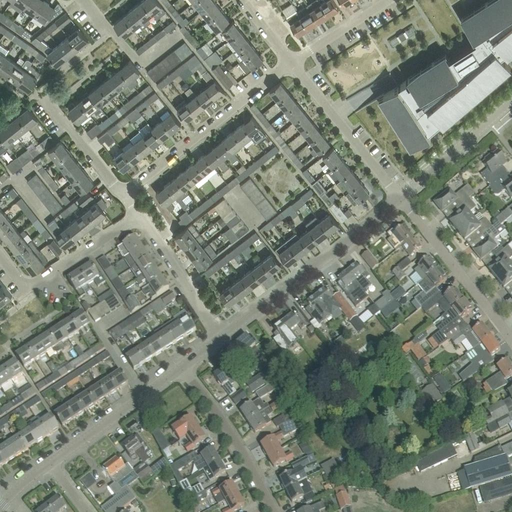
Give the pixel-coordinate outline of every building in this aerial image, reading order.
[(43,0),(28,0),(24,6),(34,13),(43,0)] [(58,3),(58,2),(54,7),(43,0),(34,13),(46,21),(47,22),(55,16),(63,9),(58,3)] [(152,13),(162,6),(156,0),(142,0),(142,1),(152,13)] [(195,0),(194,2),(201,11),(214,1),(213,0),(195,0)] [(328,15),(321,3),(318,0),(314,0),(307,4),(309,8),(311,10),(318,21),(328,15)] [(333,0),(325,0),(326,0),(321,3),(328,15),(338,8),(333,0)] [(406,80),(406,79),(400,83),(398,84),(397,85),(381,95),(382,96),(385,101),(383,103),(391,117),(392,116),(394,115),(401,126),(399,127),(398,127),(407,141),(410,140),(414,146),(431,135),(429,132),(440,122),(442,125),(449,120),(449,119),(447,117),(457,109),(459,111),(458,111),(459,111),(472,100),(471,100),(469,98),(479,89),(481,91),(481,92),(494,81),(493,81),(492,79),(502,70),(503,72),(504,73),(510,67),(501,56),(505,53),(507,56),(511,52),(511,48),(511,47),(511,0),(495,0),(495,1),(494,0),(489,0),(479,7),(480,7),(481,9),(470,17),(469,14),(468,14),(461,18),(473,38),(474,38),(476,42),(449,59),(447,57),(441,60),(440,58),(426,67),(428,69),(417,76),(415,74),(415,73),(407,78),(410,83),(409,84),(406,80)] [(133,8),(147,25),(151,22),(147,17),(152,13),(142,1),(133,8)] [(201,11),(208,20),(221,10),(214,1),(201,11)] [(303,20),(308,28),(318,21),(311,10),(309,8),(307,4),(297,11),(301,16),(303,20)] [(147,25),(133,8),(123,15),(134,28),(139,24),(142,29),(147,25)] [(175,8),(170,11),(175,17),(179,13),(175,9),(175,8)] [(216,30),(221,26),(229,19),(221,10),(208,20),(216,29),(216,30)] [(301,16),(297,11),(296,10),(294,11),(286,17),(297,34),(308,28),(303,20),(301,16)] [(59,25),(59,26),(60,28),(71,19),(66,12),(56,21),(59,25)] [(179,13),(175,17),(179,22),(183,18),(179,13)] [(114,23),(124,36),(134,28),(123,15),(114,23)] [(173,26),(176,24),(173,20),(167,24),(163,27),(167,32),(171,28),(173,26)] [(225,27),(222,29),(230,39),(240,30),(233,21),(225,27)] [(51,24),(46,29),(49,33),(55,29),(51,24)] [(16,30),(20,34),(24,29),(19,26),(18,25),(15,30),(16,30)] [(68,36),(78,48),(88,40),(78,28),(71,34),(68,36)] [(15,41),(18,36),(7,29),(4,33),(15,41)] [(32,34),(28,32),(24,29),(20,34),(25,37),(27,38),(32,34)] [(187,29),(183,32),(187,37),(191,34),(187,29)] [(230,39),(237,48),(248,40),(240,30),(230,39)] [(159,31),(154,35),(158,39),(163,35),(159,31)] [(402,40),(406,37),(403,32),(398,35),(401,40),(402,40)] [(194,47),(198,43),(191,34),(187,37),(194,47)] [(19,44),(25,49),(29,44),(18,36),(15,41),(19,44)] [(51,57),(57,65),(68,57),(58,44),(53,49),(41,40),(36,36),(31,41),(48,53),(51,57)] [(78,48),(68,36),(58,44),(68,57),(78,48)] [(237,48),(245,57),(255,49),(248,40),(237,48)] [(192,51),(185,41),(180,45),(188,54),(192,51)] [(0,62),(5,55),(8,50),(0,44),(0,62)] [(37,56),(40,52),(29,44),(25,49),(32,54),(32,53),(37,56)] [(175,49),(183,58),(188,54),(180,45),(175,49)] [(141,46),(136,50),(139,54),(144,50),(141,46)] [(201,46),(197,50),(204,59),(209,56),(201,46)] [(175,49),(171,53),(178,62),(183,58),(175,49)] [(239,62),(240,64),(246,72),(252,67),(263,59),(255,49),(245,57),(239,62)] [(42,61),(45,56),(40,52),(37,56),(36,57),(42,61)] [(173,66),(178,62),(171,53),(166,56),(173,66)] [(189,66),(198,59),(199,58),(195,54),(185,61),(189,66)] [(0,70),(7,75),(16,63),(5,55),(0,62),(0,70)] [(161,60),(169,70),(173,66),(166,56),(161,60)] [(216,65),(209,56),(204,59),(212,69),(216,65)] [(21,67),(16,63),(7,75),(18,83),(31,64),(32,62),(28,59),(26,59),(21,67)] [(134,77),(140,72),(130,60),(119,68),(134,86),(138,82),(134,77)] [(164,73),(169,70),(161,60),(157,64),(164,73)] [(179,74),(189,66),(185,61),(176,69),(179,74)] [(218,63),(216,65),(212,69),(219,78),(226,73),(218,63)] [(31,64),(18,83),(28,91),(37,78),(37,77),(40,72),(35,68),(35,67),(31,64)] [(159,77),(162,75),(164,73),(157,64),(152,68),(159,77)] [(119,88),(126,83),(131,88),(134,86),(119,68),(109,76),(119,88)] [(147,72),(155,81),(159,77),(152,68),(147,72)] [(206,87),(214,98),(224,90),(217,82),(206,68),(201,72),(210,83),(206,87)] [(166,76),(170,81),(179,74),(176,69),(166,76)] [(227,87),(228,87),(233,83),(226,73),(219,78),(221,80),(227,87)] [(109,76),(99,84),(109,97),(119,88),(109,76)] [(167,84),(170,81),(166,76),(157,84),(160,89),(167,84)] [(270,90),(276,98),(278,100),(288,92),(280,82),(270,90)] [(99,84),(89,93),(99,105),(109,97),(99,84)] [(153,89),(149,84),(143,89),(139,92),(143,97),(153,89)] [(184,91),(191,99),(187,102),(195,112),(205,105),(196,95),(190,86),(184,91)] [(214,98),(206,87),(196,95),(205,105),(214,98)] [(84,97),(79,101),(89,113),(93,110),(96,115),(103,110),(99,105),(89,93),(88,93),(87,92),(82,96),(84,97)] [(288,92),(278,100),(286,110),(297,102),(288,92)] [(151,95),(146,100),(149,104),(155,100),(151,95)] [(135,96),(129,100),(133,105),(139,100),(135,96)] [(126,110),(133,105),(129,100),(122,106),(126,110)] [(69,109),(78,121),(89,113),(79,101),(75,104),(74,103),(72,103),(68,106),(69,108),(69,109)] [(142,102),(136,107),(140,112),(146,107),(142,102)] [(177,110),(179,112),(186,120),(195,112),(187,102),(177,110)] [(294,121),(305,112),(297,102),(286,110),(294,121)] [(250,107),(256,114),(258,116),(262,113),(254,103),(250,107)] [(27,127),(38,119),(28,107),(18,115),(27,127)] [(136,107),(133,110),(139,117),(142,115),(140,112),(136,107)] [(112,121),(119,116),(115,112),(109,117),(112,121)] [(172,112),(162,120),(171,132),(181,124),(172,112)] [(303,131),(313,122),(305,112),(294,121),(303,131)] [(271,123),(262,113),(258,116),(266,127),(271,123)] [(18,115),(7,123),(17,135),(27,127),(18,115)] [(252,135),(252,136),(255,141),(266,133),(252,116),(243,123),(252,135)] [(102,130),(112,121),(109,117),(102,122),(98,125),(102,130)] [(124,117),(117,123),(121,127),(128,122),(124,117)] [(162,139),(171,132),(162,120),(153,127),(162,139)] [(303,131),(311,141),(321,133),(313,122),(303,131)] [(7,123),(0,128),(0,134),(9,146),(10,148),(15,144),(11,140),(17,135),(7,123)] [(94,125),(86,131),(92,138),(102,130),(98,125),(97,123),(94,125)] [(242,143),(252,136),(252,135),(243,123),(233,131),(242,143)] [(274,137),(279,133),(271,123),(266,127),(274,137)] [(113,126),(107,131),(111,135),(117,131),(113,126)] [(153,147),(162,139),(153,127),(143,135),(153,147)] [(115,140),(111,135),(107,131),(97,138),(101,143),(105,140),(108,145),(115,140)] [(223,139),(233,151),(242,143),(233,131),(223,139)] [(279,133),(274,137),(282,147),(287,143),(279,133)] [(310,150),(314,155),(319,151),(322,149),(329,143),(321,133),(311,141),(315,146),(310,150)] [(0,153),(9,146),(0,134),(0,153)] [(54,140),(50,134),(42,141),(39,143),(43,148),(44,148),(47,146),(54,140)] [(143,135),(134,143),(143,154),(153,147),(143,135)] [(238,158),(232,151),(233,151),(223,139),(214,146),(223,158),(227,155),(233,162),(238,158)] [(56,161),(69,151),(60,141),(48,151),(54,158),(56,161)] [(134,143),(124,151),(133,162),(143,154),(134,143)] [(287,143),(282,147),(291,157),(296,153),(287,143)] [(269,157),(279,150),(275,145),(265,153),(269,157)] [(218,162),(222,167),(224,170),(229,166),(227,163),(223,158),(214,146),(204,154),(213,166),(218,162)] [(36,147),(30,152),(34,156),(40,151),(36,147)] [(325,153),(322,155),(331,167),(332,167),(342,159),(333,147),(325,153)] [(69,151),(56,161),(64,171),(77,161),(69,151)] [(114,159),(120,166),(121,168),(123,170),(124,170),(133,162),(124,151),(114,159)] [(27,162),(30,160),(34,156),(30,152),(24,157),(27,162)] [(487,183),(489,186),(507,173),(502,167),(506,164),(505,162),(497,152),(493,156),(491,154),(484,160),(485,162),(483,164),(487,169),(480,175),(487,183)] [(259,165),(269,157),(265,153),(256,161),(259,165)] [(296,153),(291,157),(299,168),(304,163),(296,153)] [(194,162),(204,174),(213,166),(204,154),(194,162)] [(45,161),(41,156),(32,163),(38,169),(42,166),(41,164),(45,161)] [(327,170),(327,171),(336,182),(351,170),(342,159),(332,167),(331,167),(327,170)] [(13,173),(24,164),(20,160),(9,168),(13,173)] [(73,181),(85,171),(77,161),(64,171),(73,181)] [(246,168),(250,173),(259,165),(256,161),(246,168)] [(185,170),(194,181),(204,174),(194,162),(185,170)] [(237,176),(240,180),(250,173),(246,168),(237,176)] [(311,183),(315,180),(306,169),(302,172),(311,183)] [(185,170),(175,177),(185,189),(194,181),(185,170)] [(351,170),(336,182),(345,193),(360,181),(351,170)] [(0,175),(0,183),(10,175),(6,171),(0,175)] [(81,192),(85,188),(93,182),(85,171),(73,181),(80,191),(81,192)] [(36,173),(27,181),(30,186),(40,178),(36,173)] [(44,177),(49,183),(53,180),(48,173),(44,177)] [(511,199),(511,197),(511,177),(511,178),(507,173),(489,186),(488,188),(495,196),(498,196),(504,191),(511,199)] [(227,184),(230,188),(240,180),(237,176),(227,184)] [(175,177),(166,184),(175,196),(184,208),(187,205),(182,198),(188,193),(185,189),(175,177)] [(240,186),(244,190),(254,182),(250,177),(240,186)] [(40,178),(30,186),(34,190),(44,183),(40,178)] [(315,180),(311,183),(320,194),(324,191),(326,190),(317,179),(315,180)] [(59,186),(53,180),(49,183),(54,190),(55,189),(59,186)] [(345,193),(348,197),(354,204),(369,192),(360,181),(345,193)] [(258,187),(254,182),(244,190),(247,195),(258,187)] [(44,183),(34,190),(38,195),(47,187),(44,183)] [(174,207),(169,201),(175,196),(166,184),(156,192),(170,211),(174,207)] [(221,195),(230,188),(227,184),(218,191),(221,195)] [(13,197),(18,194),(13,187),(8,191),(13,197)] [(47,187),(38,195),(42,199),(51,192),(47,187)] [(258,187),(247,195),(251,200),(262,192),(258,187)] [(304,201),(314,193),(311,189),(301,197),(304,201)] [(468,199),(474,194),(471,190),(465,194),(462,190),(454,196),(449,191),(434,203),(442,213),(445,209),(450,215),(469,199),(468,199)] [(82,205),(93,196),(88,191),(77,199),(82,205)] [(201,191),(196,195),(200,200),(205,196),(201,191)] [(218,191),(208,199),(211,203),(221,195),(218,191)] [(329,205),(333,203),(324,191),(320,194),(329,205)] [(51,192),(42,199),(45,204),(55,197),(51,192)] [(262,192),(251,200),(255,205),(265,197),(262,192)] [(70,200),(69,200),(64,194),(60,197),(65,204),(70,200)] [(55,197),(45,204),(49,209),(58,201),(55,197)] [(255,205),(259,210),(269,201),(265,197),(255,205)] [(294,209),(304,201),(301,197),(291,205),(294,209)] [(102,198),(86,210),(96,222),(106,213),(103,209),(108,205),(102,198)] [(218,211),(228,203),(224,198),(214,206),(216,209),(218,211)] [(196,199),(193,200),(198,206),(202,211),(211,203),(208,199),(200,205),(196,199)] [(468,214),(476,208),(469,199),(450,215),(454,220),(450,223),(457,232),(473,219),(468,214)] [(58,201),(49,209),(53,213),(62,206),(58,201)] [(263,214),(273,206),(269,201),(259,210),(263,214)] [(335,201),(333,203),(329,205),(336,213),(342,221),(348,217),(344,212),(340,207),(338,205),(335,201)] [(20,206),(25,212),(26,210),(29,208),(24,202),(20,206)] [(78,206),(74,202),(67,207),(71,212),(78,206)] [(222,216),(232,208),(228,203),(218,211),(222,216)] [(298,214),(294,209),(291,205),(281,213),(283,215),(284,217),(289,213),(293,217),(298,214)] [(511,205),(507,210),(495,219),(498,223),(500,226),(506,221),(511,216),(511,205)] [(192,218),(202,211),(198,206),(189,214),(192,218)] [(267,219),(277,211),(273,206),(263,214),(267,219)] [(64,217),(71,212),(67,207),(60,213),(64,217)] [(33,222),(38,218),(29,208),(26,210),(25,212),(29,218),(33,222)] [(226,221),(237,213),(232,208),(222,216),(226,221)] [(344,212),(348,217),(352,213),(348,209),(344,212)] [(76,218),(86,230),(96,222),(86,210),(76,218)] [(178,220),(179,222),(182,226),(192,218),(189,214),(186,210),(179,215),(181,218),(178,220)] [(0,214),(0,231),(11,222),(3,212),(0,214)] [(328,232),(339,224),(330,212),(319,220),(328,232)] [(230,227),(241,219),(237,213),(226,221),(230,227)] [(270,221),(274,225),(282,219),(284,217),(283,215),(281,213),(279,214),(270,221)] [(316,216),(306,224),(309,228),(318,240),(328,232),(319,220),(316,216)] [(41,232),(46,228),(38,218),(33,222),(36,226),(41,232)] [(75,238),(66,226),(62,229),(57,223),(53,218),(47,223),(56,235),(59,238),(65,246),(66,246),(75,238)] [(66,226),(75,238),(86,230),(76,218),(66,226)] [(222,218),(218,221),(222,227),(227,223),(222,218)] [(234,232),(245,224),(241,219),(230,227),(234,232)] [(492,228),(485,219),(477,225),(473,219),(457,232),(465,241),(469,238),(473,243),(492,228)] [(266,231),(274,225),(270,221),(263,227),(266,231)] [(0,231),(8,242),(20,232),(19,232),(11,222),(0,231)] [(175,236),(175,237),(176,236),(184,246),(196,237),(195,237),(200,233),(197,228),(192,223),(183,230),(175,236)] [(492,228),(473,243),(477,248),(473,251),(481,261),(487,256),(491,260),(503,250),(500,247),(495,251),(494,250),(496,248),(500,246),(495,240),(505,231),(500,226),(498,223),(494,226),(492,228)] [(238,237),(249,229),(245,224),(234,232),(238,237)] [(390,238),(392,237),(393,236),(401,247),(412,238),(403,227),(399,230),(396,227),(387,234),(390,238)] [(46,238),(51,234),(46,228),(41,232),(46,238)] [(308,248),(318,240),(309,228),(299,236),(308,248)] [(28,243),(28,242),(23,236),(27,233),(23,229),(19,232),(20,232),(8,242),(16,252),(28,243)] [(249,245),(260,236),(256,232),(246,240),(249,245)] [(298,256),(308,248),(299,236),(296,232),(286,240),(289,244),(298,256)] [(184,246),(192,257),(204,248),(203,248),(200,243),(205,239),(200,233),(195,237),(196,237),(184,246)] [(124,260),(142,248),(135,237),(117,249),(123,258),(124,260)] [(56,254),(57,253),(62,249),(57,242),(53,238),(47,243),(56,254)] [(410,258),(413,255),(421,249),(412,238),(401,247),(410,258)] [(24,262),(36,253),(39,250),(31,240),(28,242),(28,243),(16,252),(24,262)] [(239,253),(249,245),(246,240),(235,248),(239,253)] [(288,264),(298,256),(289,244),(286,240),(276,248),(288,264)] [(199,267),(200,268),(212,258),(216,254),(213,249),(210,246),(208,244),(203,248),(204,248),(192,257),(200,267),(199,267)] [(507,262),(511,257),(511,252),(507,247),(503,250),(491,260),(488,262),(493,268),(489,271),(496,280),(511,267),(507,262)] [(131,270),(149,258),(142,248),(124,260),(131,270)] [(228,261),(239,253),(235,248),(225,256),(228,261)] [(36,253),(24,262),(32,272),(32,273),(44,263),(48,260),(39,250),(36,253)] [(372,271),(378,265),(367,252),(361,257),(372,271)] [(272,253),(262,261),(270,272),(281,264),(275,256),(272,253)] [(238,255),(234,259),(239,265),(243,261),(238,255)] [(218,268),(228,261),(225,256),(215,264),(218,268)] [(111,268),(104,257),(97,262),(104,272),(111,268)] [(138,280),(155,269),(149,258),(131,270),(137,279),(138,280)] [(414,271),(422,281),(437,269),(429,258),(418,267),(418,268),(414,271)] [(392,272),(396,277),(401,272),(411,264),(407,259),(397,267),(398,268),(392,272)] [(251,269),(260,280),(270,272),(262,261),(251,269)] [(208,277),(218,268),(215,264),(204,272),(208,277)] [(366,273),(367,272),(362,266),(359,268),(357,264),(347,272),(361,290),(365,294),(368,292),(366,290),(371,287),(366,280),(369,277),(366,273)] [(98,276),(96,274),(91,265),(79,273),(88,286),(94,281),(98,287),(103,284),(106,282),(101,274),(98,276)] [(511,291),(511,290),(511,267),(496,280),(504,289),(508,286),(511,291)] [(118,278),(111,268),(104,272),(111,283),(118,278)] [(150,287),(162,279),(155,269),(138,280),(137,279),(135,281),(139,287),(142,284),(141,283),(145,280),(149,286),(150,287)] [(241,277),(250,288),(260,280),(251,269),(241,277)] [(417,311),(421,308),(421,309),(438,295),(433,290),(435,288),(435,289),(446,280),(437,269),(422,281),(417,285),(422,292),(414,299),(415,301),(411,303),(417,311)] [(347,272),(338,279),(340,283),(338,285),(356,308),(368,298),(365,294),(361,290),(347,272)] [(401,272),(396,277),(399,282),(405,277),(401,272)] [(81,290),(88,286),(79,273),(68,280),(80,299),(85,296),(84,295),(81,290)] [(241,277),(231,285),(239,296),(250,288),(241,277)] [(118,293),(125,288),(118,278),(111,283),(118,293)] [(153,299),(156,297),(160,295),(169,289),(162,279),(150,287),(149,286),(142,291),(144,295),(148,293),(153,299)] [(0,302),(1,304),(12,296),(0,280),(0,302)] [(231,285),(228,287),(220,293),(229,304),(239,296),(231,285)] [(125,288),(118,293),(124,302),(125,303),(132,299),(131,298),(125,288)] [(394,293),(390,296),(394,301),(396,303),(406,295),(400,288),(394,293)] [(330,291),(327,293),(325,289),(315,297),(331,317),(339,311),(340,312),(341,312),(349,322),(357,316),(352,310),(349,306),(345,300),(344,301),(339,294),(335,297),(330,291)] [(445,315),(462,300),(454,289),(446,296),(443,298),(441,295),(438,296),(438,295),(421,309),(425,313),(436,304),(444,314),(445,315)] [(383,298),(374,305),(375,306),(380,312),(394,301),(390,296),(387,291),(381,295),(383,298)] [(175,299),(171,292),(162,298),(160,299),(163,304),(165,306),(167,305),(175,299)] [(114,295),(109,299),(116,309),(121,306),(114,295)] [(140,307),(133,297),(131,298),(132,299),(125,303),(124,302),(123,303),(130,313),(140,307)] [(315,297),(306,304),(308,308),(306,310),(314,320),(310,324),(317,332),(321,328),(319,325),(322,323),(324,326),(333,319),(331,317),(315,297)] [(111,312),(116,309),(109,299),(104,302),(111,312)] [(150,306),(153,311),(163,304),(160,299),(150,306)] [(442,346),(448,341),(460,333),(454,325),(471,311),(462,300),(445,315),(444,314),(441,317),(448,326),(431,338),(435,343),(430,346),(434,351),(441,346),(442,346)] [(394,301),(380,312),(385,319),(400,308),(396,303),(394,301)] [(99,306),(105,316),(111,312),(104,302),(99,306)] [(82,307),(87,313),(91,310),(87,304),(82,307)] [(93,309),(100,319),(105,316),(99,306),(93,309)] [(153,311),(150,306),(140,313),(143,317),(153,311)] [(380,312),(375,306),(370,311),(374,317),(380,312)] [(95,323),(100,319),(93,309),(88,312),(95,323)] [(81,313),(70,320),(79,333),(90,325),(81,312),(81,313)] [(184,312),(173,319),(174,320),(177,324),(177,325),(185,337),(196,330),(187,318),(184,312)] [(143,317),(140,313),(130,319),(133,324),(143,317)] [(301,330),(306,327),(298,316),(295,318),(293,314),(283,322),(290,331),(297,325),(301,330)] [(119,326),(125,335),(135,328),(133,324),(130,319),(119,326)] [(68,340),(79,333),(70,320),(60,327),(68,340)] [(164,327),(167,331),(175,344),(185,337),(177,325),(177,324),(174,320),(164,327)] [(276,338),(272,341),(284,356),(288,353),(285,349),(287,347),(289,349),(298,341),(290,331),(283,322),(273,329),(276,333),(274,335),(276,338)] [(481,345),(491,338),(482,325),(463,338),(461,334),(451,341),(455,347),(466,340),(473,350),(481,345)] [(109,333),(110,335),(115,342),(123,336),(125,335),(119,326),(117,327),(109,333)] [(49,334),(60,351),(65,348),(62,343),(68,340),(60,327),(49,334)] [(164,327),(154,333),(157,338),(156,338),(165,350),(175,344),(167,331),(164,327)] [(403,348),(401,349),(405,355),(410,351),(418,362),(426,355),(418,344),(427,336),(424,332),(414,339),(414,340),(403,348)] [(60,351),(49,334),(38,342),(46,354),(52,350),(53,352),(57,353),(60,351)] [(242,369),(255,358),(261,354),(252,344),(246,336),(236,344),(242,352),(243,352),(234,359),(241,367),(242,369)] [(156,338),(146,345),(154,357),(165,350),(156,338)] [(500,350),(491,338),(481,345),(473,350),(478,358),(470,363),(472,365),(459,377),(463,383),(494,362),(490,357),(500,350)] [(35,361),(46,354),(38,342),(27,349),(35,361)] [(98,353),(105,349),(102,344),(94,348),(98,353)] [(136,351),(144,364),(154,357),(146,345),(136,351)] [(74,349),(80,358),(83,363),(90,358),(87,353),(84,355),(78,347),(74,349)] [(24,368),(35,361),(27,349),(16,356),(16,355),(16,356),(21,364),(24,368)] [(134,371),(144,364),(136,351),(125,358),(134,371)] [(107,352),(99,357),(96,359),(99,364),(102,362),(110,357),(107,352)] [(426,357),(418,362),(422,368),(430,363),(426,357)] [(75,368),(83,363),(80,358),(72,363),(75,368)] [(85,366),(88,371),(99,364),(96,359),(85,366)] [(500,373),(482,385),(484,388),(483,389),(487,395),(492,392),(493,393),(506,386),(503,381),(505,380),(505,381),(507,379),(511,376),(511,368),(507,360),(496,367),(500,373)] [(15,386),(26,379),(23,375),(20,370),(14,361),(14,362),(4,369),(12,382),(15,386)] [(324,361),(320,364),(324,369),(328,366),(324,361)] [(54,382),(61,377),(57,371),(55,368),(51,363),(47,365),(51,370),(54,375),(51,377),(54,382)] [(64,366),(57,371),(61,377),(69,372),(64,366)] [(88,371),(85,366),(74,373),(77,378),(81,376),(88,371)] [(428,377),(433,373),(428,366),(423,369),(428,377)] [(230,397),(236,393),(228,382),(233,378),(225,368),(213,376),(230,397)] [(0,387),(1,389),(12,382),(4,369),(0,371),(0,387)] [(112,378),(109,379),(117,391),(128,384),(120,372),(112,378)] [(68,389),(80,381),(77,378),(74,373),(63,381),(66,385),(66,386),(68,389)] [(267,383),(262,375),(254,380),(246,385),(252,394),(267,383)] [(98,386),(106,398),(117,391),(109,379),(98,386)] [(422,392),(421,393),(431,408),(443,400),(432,385),(431,385),(426,379),(421,383),(423,386),(419,389),(422,392)] [(475,383),(472,379),(466,384),(468,388),(475,383)] [(52,388),(55,393),(66,386),(66,385),(63,381),(52,388)] [(43,382),(36,387),(39,392),(47,387),(43,382)] [(445,383),(439,387),(444,394),(450,390),(445,383)] [(268,395),(275,391),(271,384),(264,388),(268,395)] [(98,386),(87,394),(95,406),(106,398),(98,386)] [(55,393),(52,388),(41,395),(44,400),(55,393)] [(33,389),(21,396),(25,401),(36,394),(33,389)] [(494,423),(496,421),(511,412),(511,390),(507,393),(510,399),(501,403),(487,410),(490,417),(494,423)] [(236,405),(247,397),(242,391),(231,399),(236,405)] [(84,413),(95,406),(87,394),(76,401),(84,413)] [(21,396),(11,403),(14,408),(25,401),(21,396)] [(27,404),(30,409),(41,402),(38,397),(27,404)] [(247,423),(269,408),(267,404),(264,406),(259,398),(240,411),(247,423)] [(65,408),(73,420),(84,413),(76,401),(65,408)] [(269,408),(247,423),(255,434),(271,423),(267,418),(284,407),(280,401),(269,408)] [(0,410),(3,415),(14,408),(11,403),(0,410)] [(23,407),(16,412),(19,417),(26,412),(23,407)] [(54,415),(57,419),(62,427),(73,420),(65,408),(54,415)] [(12,421),(19,417),(16,412),(9,416),(12,421)] [(511,412),(496,421),(500,429),(508,425),(511,422),(511,412)] [(59,430),(50,416),(39,424),(48,436),(59,429),(59,430)] [(287,423),(286,422),(283,416),(273,421),(277,428),(279,427),(287,423)] [(490,417),(485,420),(488,426),(494,423),(490,417)] [(48,436),(39,424),(36,418),(25,425),(28,431),(37,444),(48,436)] [(180,441),(186,437),(198,429),(190,418),(179,426),(179,425),(172,430),(180,441)] [(273,439),(270,440),(261,445),(267,456),(280,450),(276,443),(283,439),(283,438),(298,430),(291,419),(286,422),(287,423),(279,427),(282,432),(280,433),(272,438),(273,439)] [(194,447),(205,439),(198,429),(186,437),(190,444),(184,449),(188,454),(195,449),(194,447)] [(26,451),(37,444),(28,431),(18,438),(26,451)] [(164,440),(157,431),(153,434),(153,435),(156,441),(158,444),(164,440)] [(471,454),(478,450),(485,446),(483,442),(477,445),(472,434),(465,438),(471,454)] [(151,452),(137,435),(128,442),(127,440),(120,445),(130,457),(135,453),(144,465),(150,461),(146,456),(151,452)] [(15,458),(26,451),(18,438),(7,445),(15,458)] [(307,458),(313,455),(313,454),(312,455),(310,452),(311,451),(305,442),(298,446),(304,456),(306,455),(307,458)] [(511,443),(503,447),(509,467),(511,465),(511,443)] [(0,458),(4,465),(15,458),(7,445),(0,449),(0,458)] [(429,457),(434,468),(457,456),(452,446),(429,457)] [(511,477),(509,467),(503,447),(501,448),(500,447),(475,459),(477,465),(464,469),(470,489),(511,477)] [(201,471),(203,470),(219,461),(212,449),(192,461),(196,469),(199,473),(201,471)] [(273,468),(282,463),(285,461),(286,463),(294,458),(291,453),(284,457),(280,450),(267,456),(273,468)] [(310,465),(316,462),(313,455),(307,458),(308,458),(291,466),(294,472),(291,473),(288,474),(280,479),(286,491),(306,481),(307,480),(302,469),(309,465),(310,465)] [(174,465),(170,468),(173,473),(173,474),(191,464),(187,457),(180,461),(174,465)] [(130,475),(133,472),(133,471),(133,472),(127,465),(124,467),(117,458),(102,469),(114,484),(109,488),(116,497),(101,509),(103,511),(118,511),(136,499),(126,487),(121,490),(117,485),(130,475)] [(165,459),(150,471),(155,477),(169,467),(166,461),(165,459)] [(209,482),(215,479),(217,478),(226,472),(219,461),(203,470),(209,482)] [(138,468),(133,471),(133,472),(144,486),(155,477),(150,471),(146,466),(140,471),(138,468)] [(326,474),(319,477),(322,483),(329,480),(326,474)] [(83,480),(87,493),(99,489),(95,477),(83,480)] [(183,482),(179,485),(184,493),(185,493),(189,500),(192,498),(204,491),(200,485),(191,490),(186,480),(183,482)] [(306,481),(286,491),(292,503),(303,497),(312,493),(306,481)] [(218,505),(226,501),(238,495),(232,483),(223,488),(220,490),(220,488),(211,493),(218,505)] [(487,486),(479,488),(484,504),(492,501),(487,486)] [(204,491),(192,498),(193,499),(195,503),(207,497),(204,492),(204,491)] [(354,492),(354,494),(355,502),(380,501),(379,491),(354,492)] [(336,496),(341,510),(351,507),(346,493),(336,496)] [(233,511),(235,511),(244,506),(238,495),(226,501),(230,509),(224,511),(233,511)] [(58,497),(46,506),(50,511),(60,511),(66,508),(58,497)] [(319,511),(325,510),(322,503),(306,510),(301,511),(319,511)]
